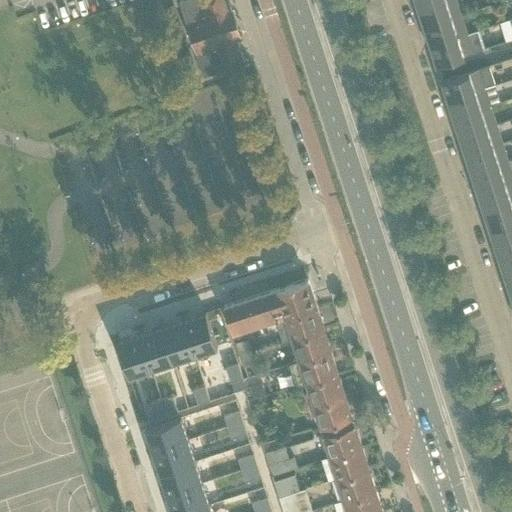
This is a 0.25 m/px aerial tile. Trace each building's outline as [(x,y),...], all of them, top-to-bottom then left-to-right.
[(223,0),(184,0),(180,1),(188,25),(196,51),(204,76),(244,63),(236,39),(242,37),(233,11),(228,12),(223,0)] [(443,0),(419,8),(425,26),(460,15),(455,0),(443,0)] [(175,6),(160,10),(163,17),(164,20),(178,16),(177,13),(175,6)] [(425,26),(431,44),(466,33),(460,15),(425,26)] [(466,33),(431,44),(437,64),(483,49),(476,30),(466,33)] [(489,65),(443,80),(449,99),(484,88),(484,87),(495,84),(489,65)] [(449,99),(455,117),(490,106),(484,88),(449,99)] [(455,117),(461,136),(496,124),(490,106),(455,117)] [(461,136),(466,154),(502,142),(496,124),(461,136)] [(466,154),(472,172),(508,161),(502,142),(466,154)] [(511,159),(508,161),(472,172),(478,191),(511,179),(511,159)] [(511,179),(478,191),(484,209),(511,199),(511,179)] [(511,199),(484,209),(490,227),(511,220),(511,199)] [(511,220),(490,227),(496,246),(511,240),(511,220)] [(511,240),(496,246),(502,264),(511,260),(511,240)] [(511,260),(502,264),(508,282),(511,281),(511,260)] [(275,320),(286,317),(317,307),(308,279),(224,306),(233,334),(275,320)] [(317,307),(286,317),(275,320),(282,341),(293,337),(323,327),(317,307)] [(206,312),(183,319),(195,354),(218,347),(206,312)] [(183,319),(162,326),(173,361),(195,354),(183,319)] [(162,326),(140,333),(151,369),(173,361),(162,326)] [(293,337),(300,359),(330,349),(323,327),(293,337)] [(140,333),(117,341),(129,376),(151,369),(140,333)] [(246,338),(234,342),(239,356),(251,352),(246,338)] [(296,384),(307,381),(337,371),(330,349),(300,359),(289,363),(296,384)] [(251,352),(239,356),(243,368),(255,364),(251,352)] [(237,362),(225,366),(231,382),(243,378),(237,362)] [(307,381),(314,403),(345,393),(337,371),(307,381)] [(261,382),(249,386),(253,398),(265,394),(261,382)] [(205,385),(193,389),(198,405),(210,401),(205,385)] [(345,393),(314,403),(321,426),(352,416),(345,393)] [(173,395),(161,399),(166,415),(178,411),(173,395)] [(161,399),(149,403),(155,419),(166,415),(161,399)] [(239,409),(224,414),(227,426),(243,421),(239,409)] [(181,416),(145,428),(153,451),(188,439),(181,416)] [(243,421),(227,426),(231,438),(247,433),(243,421)] [(323,433),(330,454),(361,445),(354,423),(323,433)] [(188,439),(153,451),(160,472),(195,461),(188,439)] [(330,454),(337,476),(368,466),(361,445),(330,454)] [(284,447),(264,453),(272,477),(298,468),(294,457),(288,458),(284,447)] [(253,453),(238,458),(241,470),(257,464),(253,453)] [(195,461),(160,472),(167,494),(202,482),(195,461)] [(257,464),(241,470),(245,481),(261,476),(257,464)] [(337,476),(344,498),(375,488),(368,466),(337,476)] [(294,474),(274,480),(279,496),(299,489),(294,474)] [(202,482),(167,494),(172,511),(185,511),(209,504),(202,482)] [(299,489),(279,496),(284,511),(301,511),(312,509),(305,488),(299,489)] [(344,498),(348,511),(374,511),(382,510),(375,488),(344,498)] [(267,496),(252,501),(255,511),(259,511),(271,508),(267,496)]
